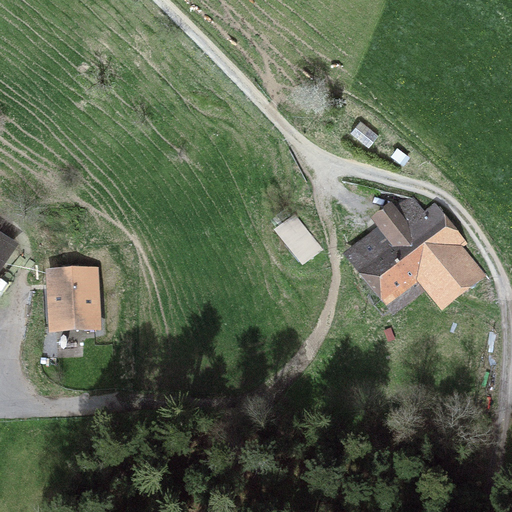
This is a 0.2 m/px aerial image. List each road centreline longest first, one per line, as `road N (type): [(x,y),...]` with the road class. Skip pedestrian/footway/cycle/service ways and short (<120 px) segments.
road 1 (track): [(489,511),(508,339),(504,293),(489,253),(446,198),(310,152)]
road 2 (track): [(127,404),(256,393),(314,339),(336,276),(310,152)]
